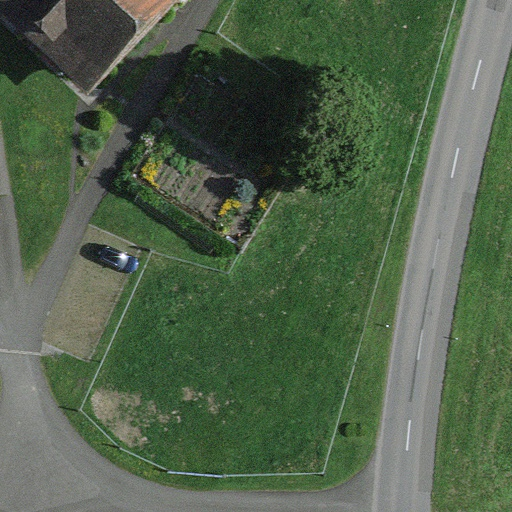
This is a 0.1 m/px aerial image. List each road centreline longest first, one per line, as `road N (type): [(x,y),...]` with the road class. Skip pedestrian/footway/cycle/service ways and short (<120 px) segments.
road 1 (track): [(203,0),(33,326),(24,462),(0,506)]
road 2 (tertiary): [(498,0),(433,266),(401,511)]
road 3 (track): [(24,462),(147,502),(237,511)]
road 4 (track): [(0,324),(33,326),(15,290),(0,182)]
